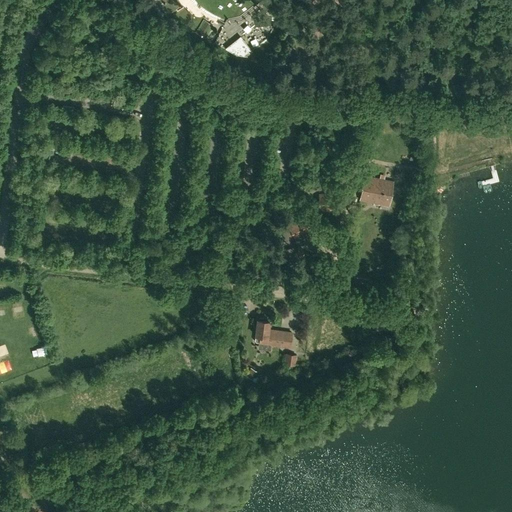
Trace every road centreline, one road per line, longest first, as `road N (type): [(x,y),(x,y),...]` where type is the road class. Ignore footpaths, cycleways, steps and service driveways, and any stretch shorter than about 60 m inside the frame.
road 1 (residential): [(0,251),(14,261),(164,273),(318,298)]
road 2 (unclassified): [(0,236),(25,54),(54,0)]
